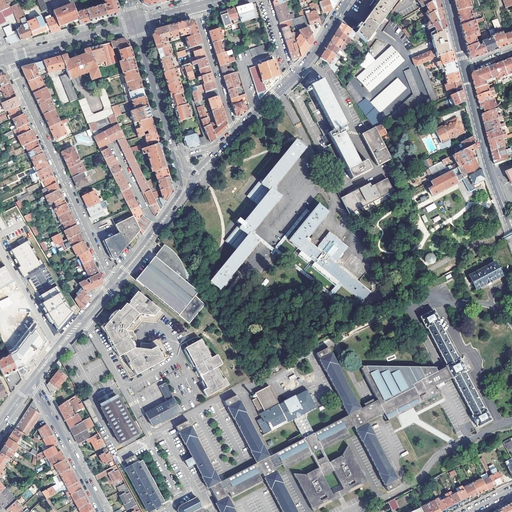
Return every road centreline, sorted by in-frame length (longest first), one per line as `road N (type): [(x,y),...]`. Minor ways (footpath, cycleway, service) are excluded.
road 1 (residential): [(112,285),(6,58)]
road 2 (tertiary): [(464,68),(511,224)]
road 3 (tertiary): [(101,511),(31,380)]
road 4 (secondary): [(178,161),(135,22)]
road 5 (residential): [(6,58),(135,22)]
road 6 (residential): [(235,133),(193,7)]
road 7 (secondary): [(112,285),(179,196),(183,175)]
road 8 (secondary): [(31,380),(112,285)]
